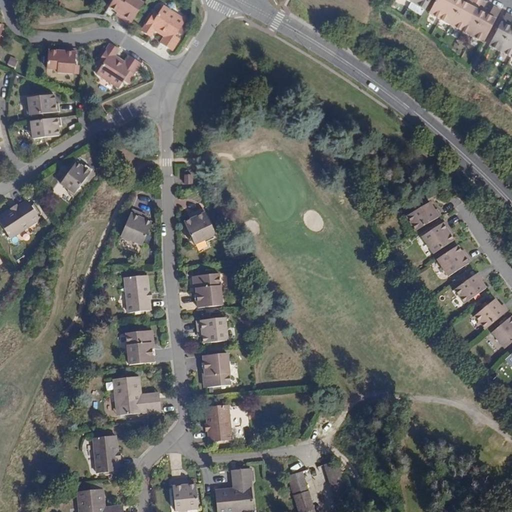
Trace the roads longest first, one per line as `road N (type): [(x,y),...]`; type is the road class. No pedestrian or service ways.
road 1 (residential): [(159,94),(184,401),(170,437)]
road 2 (secondary): [(511,205),(390,94),(237,0)]
road 3 (residential): [(180,75),(115,36),(19,31),(0,0)]
road 4 (residential): [(159,94),(23,175)]
road 5 (residential): [(170,437),(209,461),(320,447)]
